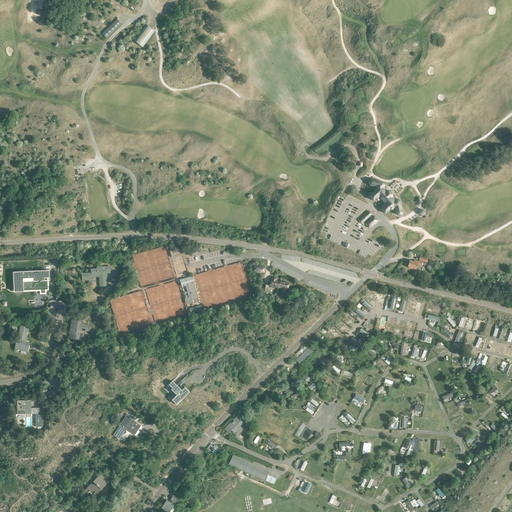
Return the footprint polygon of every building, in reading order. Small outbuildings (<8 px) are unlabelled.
[(117,19),(102,33),(106,38),(121,23),(117,19)] [(142,47),(154,31),(146,25),(134,41),(142,47)] [(332,146),(344,135),(339,129),(338,129),(326,140),(314,148),(311,150),(319,155),(332,146)] [(369,180),(368,182),(369,184),(370,185),(375,187),(377,189),(373,192),(369,196),(373,200),(376,197),(377,199),(379,197),(381,200),(390,192),(388,190),(386,192),(383,188),(384,185),(384,184),(382,182),(371,179),(370,179),(369,180)] [(382,205),(380,207),(381,209),(385,213),(389,209),(391,209),(392,208),(395,208),(396,214),(397,215),(399,215),(400,215),(401,214),(402,212),(399,201),(398,200),(396,199),(395,200),(393,201),(390,198),(392,195),(390,192),(381,200),(384,203),(382,205)] [(369,211),(359,221),(361,223),(362,222),(364,225),(365,224),(369,228),(370,227),(376,222),(376,221),(377,220),(373,216),(371,218),(369,216),(371,214),(369,211)] [(409,260),(408,267),(409,267),(409,268),(412,269),(412,268),(416,269),(417,264),(425,266),(426,264),(414,260),(414,262),(409,260)] [(91,269),(91,273),(81,273),(82,281),(92,280),(92,277),(99,277),(100,286),(106,286),(106,276),(107,276),(107,273),(110,273),(110,266),(97,267),(97,269),(91,269)] [(49,271),(13,272),(14,292),(40,291),(40,294),(46,294),(46,291),(49,291),(49,277),(50,277),(49,271)] [(186,304),(198,301),(194,283),(192,276),(180,279),(182,287),(185,286),(189,298),(185,299),(186,304)] [(271,285),(279,287),(280,282),(275,281),(276,278),(273,278),(272,280),(271,280),(271,285)] [(280,282),(279,287),(283,288),(283,290),(286,291),(286,288),(287,288),(288,283),(280,282)] [(358,307),(354,312),(362,318),(366,314),(358,307)] [(351,315),(348,318),(356,325),(359,322),(351,315)] [(452,327),(455,326),(450,316),(447,317),(452,327)] [(465,328),(472,329),(474,319),(468,318),(465,328)] [(84,320),(74,320),(72,320),(70,333),(69,338),(77,340),(79,329),(85,330),(85,331),(86,331),(89,331),(90,325),(83,324),(83,322),(83,320),(84,320)] [(20,326),(19,331),(17,342),(16,342),(15,349),(21,351),(21,353),(26,354),(27,352),(29,343),(24,342),(25,340),(24,340),(24,336),(26,337),(27,332),(28,332),(29,327),(20,326)] [(332,330),(340,337),(343,334),(335,326),(332,330)] [(450,337),(452,333),(444,327),(442,330),(450,337)] [(364,337),(368,332),(361,328),(358,332),(364,337)] [(426,337),(433,337),(433,333),(423,332),(422,340),(425,340),(426,337)] [(357,347),(361,342),(353,337),(350,341),(357,347)] [(300,364),(315,350),(311,346),(297,360),(300,364)] [(494,371),(500,364),(498,362),(492,369),(494,371)] [(498,368),(490,376),(493,379),(501,372),(498,368)] [(308,372),(303,378),(307,382),(312,376),(308,372)] [(172,381),(168,385),(172,389),(171,390),(177,395),(172,400),(177,405),(189,392),(184,387),(182,390),(172,381)] [(295,387),(284,392),(285,395),(296,391),(295,387)] [(316,406),(318,404),(312,398),(310,400),(316,406)] [(30,400),(16,400),(17,415),(36,414),(36,427),(43,427),(43,408),(31,408),(30,400)] [(309,401),(304,408),(312,414),(317,407),(309,401)] [(348,413),(345,416),(352,423),(356,420),(348,413)] [(120,426),(114,435),(120,439),(126,429),(134,435),(140,425),(130,419),(131,418),(130,418),(126,415),(119,425),(120,426)] [(239,419),(237,417),(233,421),(232,423),(231,422),(224,429),(227,431),(225,433),(227,435),(231,430),(234,433),(237,430),(236,429),(242,423),(243,424),(246,420),(242,417),(239,419)] [(404,446),(408,448),(412,440),(408,438),(404,446)] [(457,448),(459,445),(452,439),(450,441),(457,448)] [(233,455),(228,465),(264,481),(269,471),(233,455)] [(83,482),(89,488),(84,493),(91,500),(95,505),(100,499),(96,495),(107,483),(99,475),(97,477),(92,473),(83,482)] [(268,475),(265,480),(273,484),(276,479),(268,475)] [(438,488),(436,490),(442,496),(444,494),(438,488)] [(171,496),(172,497),(170,500),(169,502),(167,501),(162,508),(168,511),(180,496),(174,492),(171,496)] [(409,499),(405,502),(410,511),(414,510),(409,499)]
